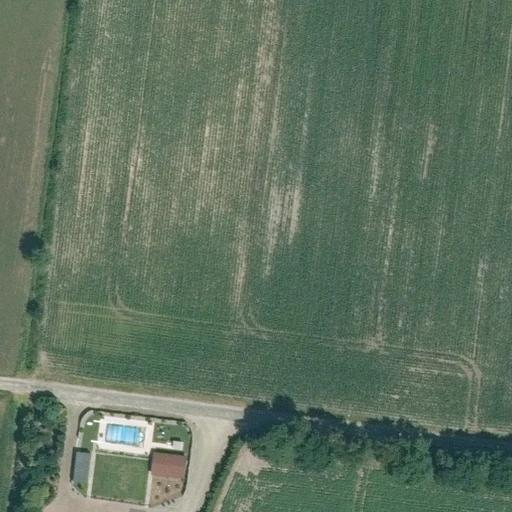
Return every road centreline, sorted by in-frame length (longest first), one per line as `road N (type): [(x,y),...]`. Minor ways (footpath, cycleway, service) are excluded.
road 1 (track): [(511,449),(0,382)]
road 2 (track): [(80,393),(70,497),(142,511)]
